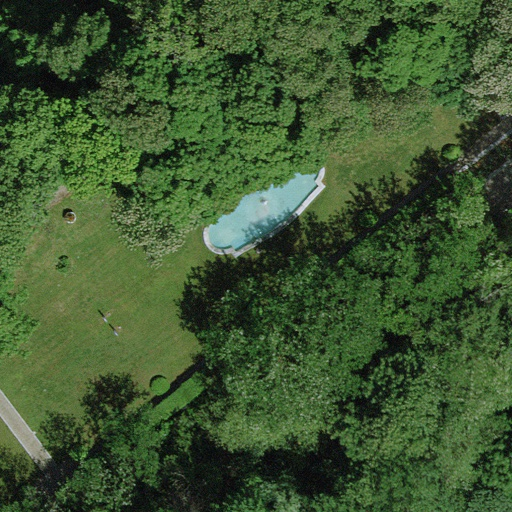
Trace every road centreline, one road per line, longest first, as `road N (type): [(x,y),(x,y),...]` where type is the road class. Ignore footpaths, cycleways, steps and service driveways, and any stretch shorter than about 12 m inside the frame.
road 1 (motorway): [(482,0),(0,212)]
road 2 (motorway): [(182,511),(511,363)]
